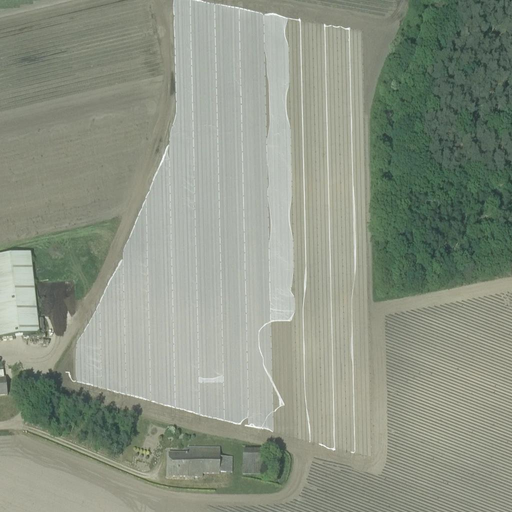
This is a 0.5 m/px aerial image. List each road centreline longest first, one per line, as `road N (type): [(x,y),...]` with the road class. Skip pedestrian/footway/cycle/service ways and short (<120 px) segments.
road 1 (track): [(18,426),(90,299),(152,154),(166,77),(160,0)]
road 2 (track): [(18,426),(155,479)]
